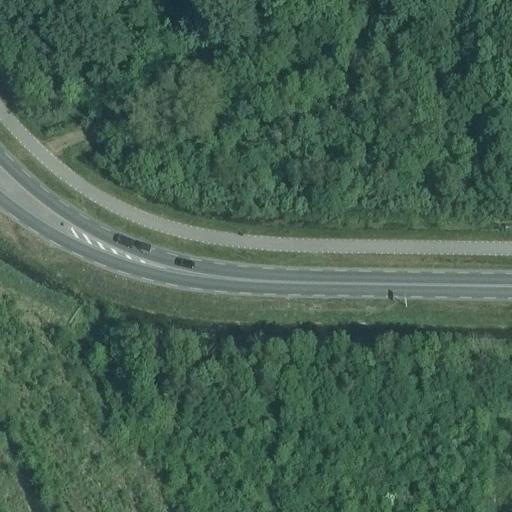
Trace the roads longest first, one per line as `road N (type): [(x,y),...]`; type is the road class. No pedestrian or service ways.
road 1 (track): [(511,150),(433,42),(377,21),(326,30),(39,152)]
road 2 (tertiary): [(211,278),(511,286)]
road 3 (tertiary): [(211,278),(96,234),(0,158)]
road 4 (tertiary): [(0,200),(85,254),(139,272),(211,278)]
